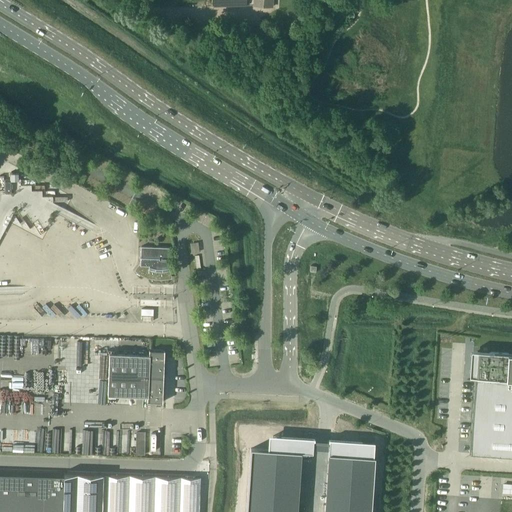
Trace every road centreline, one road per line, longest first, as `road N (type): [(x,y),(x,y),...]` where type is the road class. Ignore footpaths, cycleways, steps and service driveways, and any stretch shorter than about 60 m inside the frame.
road 1 (secondary): [(305,195),(6,7)]
road 2 (secondary): [(0,23),(275,207)]
road 3 (secondary): [(511,270),(429,250),(305,195)]
road 4 (secondary): [(308,222),(439,273),(511,291)]
road 5 (unclassified): [(417,511),(421,447),(411,434),(289,385)]
road 6 (unknown): [(4,363),(75,362),(84,334),(98,329),(192,332)]
road 7 (unclassified): [(275,207),(263,385)]
road 8 (unclassified): [(289,385),(291,265),(308,222)]
